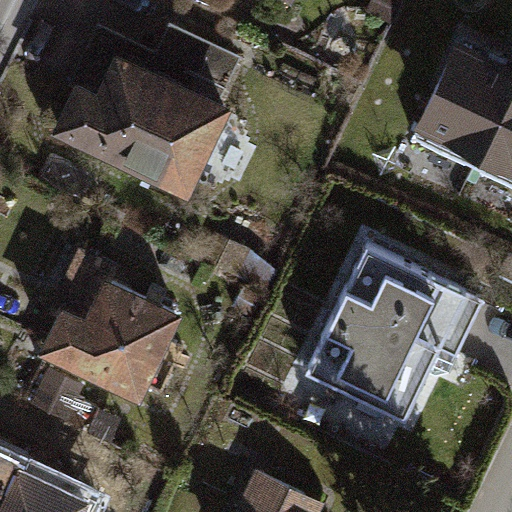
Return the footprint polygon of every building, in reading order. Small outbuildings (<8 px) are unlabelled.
[(100,24),(72,80),(79,83),(60,121),(186,183),(225,104),(216,99),(238,55),(172,23),(158,52),(100,24)] [(414,131),(474,160),(511,81),(511,65),(458,39),(414,131)] [(511,81),(474,160),(511,178),(511,81)] [(247,247),(220,234),(209,258),(237,270),(247,247)] [(484,296),(368,240),(307,365),(406,413),(440,343),(457,352),(484,296)] [(82,247),(54,303),(64,307),(46,343),(138,388),(177,309),(108,276),(114,262),(82,247)] [(19,462),(7,486),(0,482),(0,511),(79,511),(88,495),(19,462)] [(298,511),(308,494),(258,470),(237,511),(298,511)] [(313,511),(320,500),(308,494),(298,511),(313,511)]
